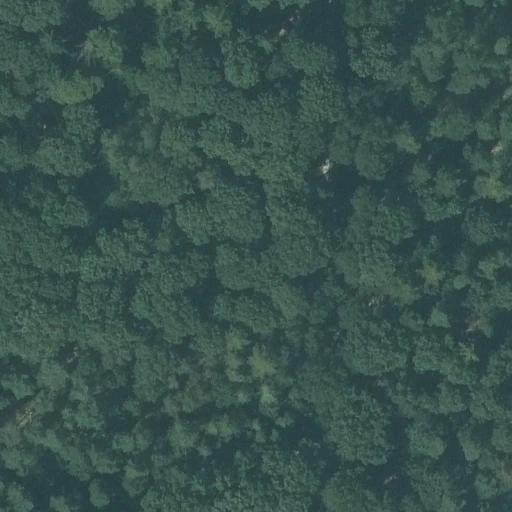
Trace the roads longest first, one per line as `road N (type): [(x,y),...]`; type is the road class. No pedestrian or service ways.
road 1 (track): [(357,511),(333,306),(332,0)]
road 2 (track): [(0,339),(333,306)]
